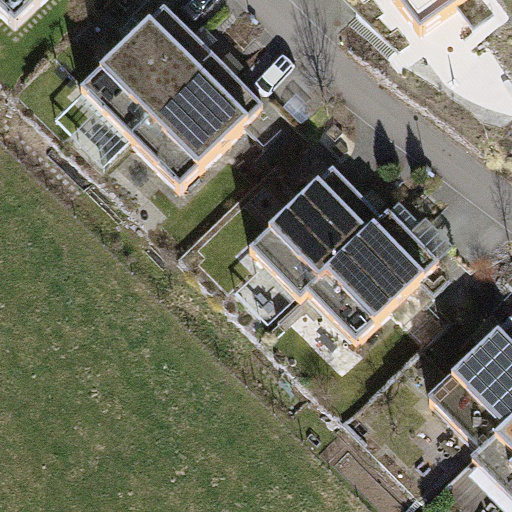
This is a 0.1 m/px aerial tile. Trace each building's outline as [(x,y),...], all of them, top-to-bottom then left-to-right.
[(0,0),(0,20),(8,29),(40,0),(0,0)] [(475,0),(386,0),(422,45),(477,2),(475,0)] [(168,189),(254,113),(164,11),(78,86),(168,189)] [(350,335),(436,257),(387,203),(371,217),(328,170),(245,244),(288,291),(301,280),(350,335)] [(511,504),(511,341),(496,326),(428,397),(471,438),(458,452),(511,504)]
